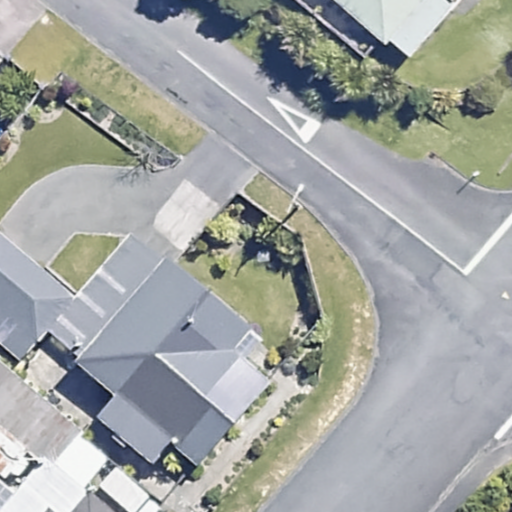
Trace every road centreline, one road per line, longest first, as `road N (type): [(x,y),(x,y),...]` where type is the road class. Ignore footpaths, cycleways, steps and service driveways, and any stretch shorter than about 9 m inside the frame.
road 1 (residential): [(85,0),(511,325)]
road 2 (residential): [(351,511),(511,326)]
